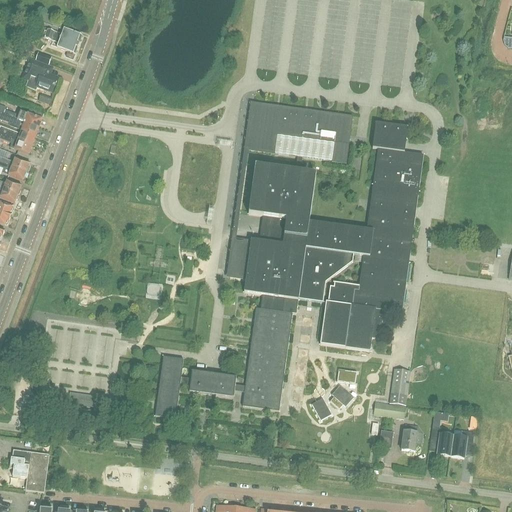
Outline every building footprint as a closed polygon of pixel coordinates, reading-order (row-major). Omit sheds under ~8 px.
[(47,30),(46,34),(78,47),(82,37),(63,31),(62,35),(47,30)] [(75,56),(78,47),(46,34),(44,39),(58,44),(57,49),(68,53),(66,57),(73,59),(74,55),(75,56)] [(33,54),(36,47),(26,43),(23,51),(33,54)] [(48,66),(49,66),(52,58),(38,53),(35,61),(48,66)] [(36,91),(38,88),(52,93),(58,78),(51,76),(54,69),(29,59),(21,80),(28,82),(26,87),(36,91)] [(295,172),(255,167),(248,216),(267,218),(263,243),(251,241),(251,243),(235,241),(230,277),(246,280),(244,294),(262,297),(260,310),(256,310),(245,388),(235,386),(236,379),(192,372),(191,380),(181,378),(183,361),(163,358),(155,417),(175,420),(180,384),(190,385),(189,393),(233,399),(234,392),(244,393),(242,407),(279,413),(292,315),(296,316),(298,301),(323,304),(326,283),(353,263),(353,256),(363,257),(359,286),(334,283),(333,288),(329,287),(327,302),(326,302),(320,345),(370,352),(372,339),(379,340),(383,311),(402,314),(424,157),(404,154),(408,129),(376,125),(372,150),(378,151),(367,232),(309,223),(316,175),(300,173),(302,158),(331,162),(331,163),(340,164),(345,164),(349,136),(350,136),(353,117),(337,115),(337,116),(254,104),(247,151),(270,154),(270,155),(275,155),(297,158),(295,172)] [(39,129),(42,121),(20,113),(19,114),(18,114),(17,116),(5,112),(4,115),(14,119),(14,120),(39,129)] [(39,129),(14,120),(12,124),(23,128),(21,132),(21,134),(29,137),(30,136),(36,138),(39,129)] [(29,137),(21,134),(20,135),(0,128),(0,135),(32,148),(35,139),(36,138),(30,136),(29,137)] [(15,150),(29,156),(32,148),(0,135),(0,140),(16,147),(15,150)] [(0,163),(27,174),(30,164),(16,159),(14,163),(0,158),(0,163)] [(8,177),(23,183),(27,174),(0,163),(0,168),(4,170),(2,174),(9,177),(8,177)] [(0,189),(18,196),(21,187),(7,181),(5,186),(0,184),(0,189)] [(0,199),(14,206),(18,196),(0,189),(0,194),(2,195),(0,199)] [(0,215),(9,219),(13,209),(0,204),(0,215)] [(0,225),(6,227),(9,219),(0,215),(0,225)] [(339,371),(337,382),(355,385),(357,373),(339,371)] [(410,373),(394,371),(389,404),(405,406),(410,373)] [(334,398),(330,402),(339,411),(343,406),(345,408),(353,399),(340,387),(332,395),(334,398)] [(323,400),(312,406),(320,422),(331,416),(323,400)] [(404,421),(405,408),(375,404),(373,417),(404,421)] [(30,419),(32,410),(24,409),(22,417),(30,419)] [(433,424),(430,443),(438,445),(437,456),(450,458),(453,437),(445,436),(446,430),(439,429),(440,425),(433,424)] [(384,448),(396,448),(396,432),(384,432),(384,448)] [(414,453),(417,434),(404,433),(401,452),(414,453)] [(453,437),(450,458),(464,460),(465,448),(472,449),(474,434),(462,433),(461,439),(453,437)] [(49,456),(30,454),(13,452),(12,460),(11,459),(9,470),(13,471),(12,478),(27,480),(25,491),(23,491),(44,494),(49,454),(49,456)]
